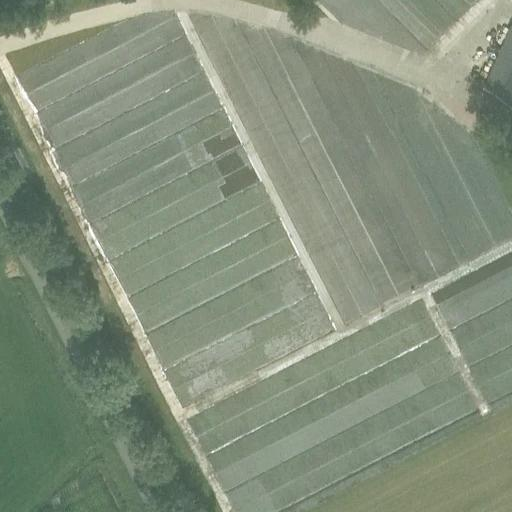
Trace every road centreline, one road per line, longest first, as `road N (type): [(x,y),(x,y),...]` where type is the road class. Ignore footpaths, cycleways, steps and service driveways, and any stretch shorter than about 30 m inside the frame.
road 1 (unclassified): [(157,511),(0,200)]
road 2 (unclassified): [(236,0),(387,54)]
road 3 (unclassified): [(0,46),(144,0)]
